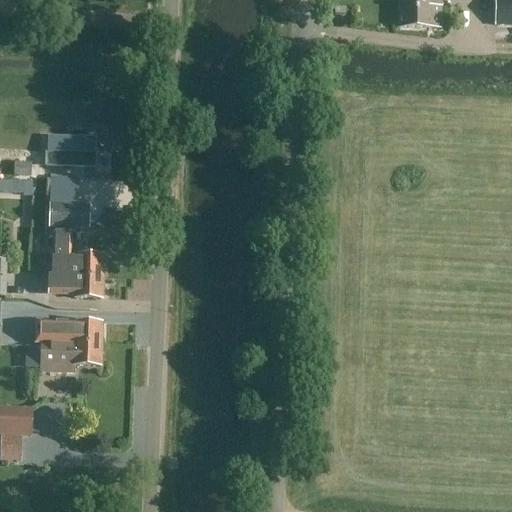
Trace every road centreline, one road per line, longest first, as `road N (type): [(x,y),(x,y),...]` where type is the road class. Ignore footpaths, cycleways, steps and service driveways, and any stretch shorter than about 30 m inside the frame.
road 1 (unclassified): [(276,511),(298,0)]
road 2 (unclassified): [(149,511),(171,0)]
